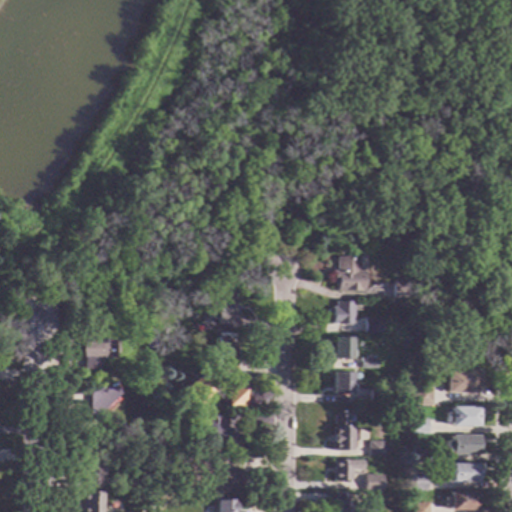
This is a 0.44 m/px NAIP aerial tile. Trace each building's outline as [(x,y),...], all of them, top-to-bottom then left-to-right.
[(355,259),(355,273),(359,273),(358,293),(331,292),(331,284),(327,284),(328,273),(331,273),(331,258),(355,259)] [(403,300),(388,300),(388,278),(404,278),(403,300)] [(229,308),(233,308),(232,326),(211,326),(211,319),(202,319),(202,303),(211,303),(211,294),(229,294),(229,308)] [(350,325),(327,325),(327,309),(331,309),(331,303),(350,303),(350,325)] [(376,335),(360,335),(360,321),(376,321),(376,335)] [(231,374),(213,375),(212,334),(231,334),(231,374)] [(348,361),(328,361),(328,339),(348,339),(348,361)] [(108,341),(108,359),(93,359),(93,371),(77,371),(78,340),(108,341)] [(372,369),(356,369),(356,359),(372,359),(372,369)] [(471,395),(436,395),(436,372),(472,372),(471,395)] [(347,397),(328,396),(328,374),(347,374),(347,397)] [(205,393),(218,383),(224,391),(238,392),(238,408),(219,407),(208,394),(191,407),(179,392),(195,379),(205,393)] [(111,396),(87,419),(76,412),(82,406),(81,394),(105,383),(111,396)] [(426,408),(407,408),(407,387),(426,387),(426,408)] [(380,392),(380,402),(365,402),(366,392),(380,392)] [(475,420),(471,420),(471,429),(442,429),(442,424),(439,424),(439,413),(442,413),(442,409),(475,409),(475,420)] [(341,414),(341,430),(349,430),(348,452),(327,451),(329,414),(341,414)] [(219,430),(230,429),(231,446),(190,447),(189,416),(218,416),(219,430)] [(422,421),(422,436),(406,436),(407,421),(422,421)] [(475,457),(443,457),(442,454),(438,454),(438,440),(442,440),(442,437),(475,436),(475,457)] [(378,445),(383,445),(383,456),(379,456),(378,458),(362,458),(362,443),(378,443),(378,445)] [(423,449),(422,464),(406,464),(407,448),(423,449)] [(93,454),(92,464),(97,464),(97,488),(77,487),(77,463),(81,463),(81,454),(93,454)] [(212,477),(221,477),(229,468),(239,478),(239,492),(184,492),(184,461),(198,461),(212,477)] [(355,476),(344,476),(344,482),(328,482),(328,461),(355,462),(355,476)] [(469,485),(444,485),(444,483),(439,483),(439,469),(442,469),(442,466),(469,466),(469,485)] [(422,475),(423,493),(408,493),(407,475),(422,475)] [(377,493),(360,493),(360,476),(377,476),(377,493)] [(97,495),(95,511),(74,511),(76,493),(97,495)] [(343,496),(348,496),(348,510),(354,510),(354,511),(330,511),(330,503),(328,503),(328,493),(343,493),(343,496)] [(470,511),(442,511),(442,508),(439,508),(439,496),(442,496),(442,493),(470,493),(470,511)] [(228,511),(210,511),(210,502),(228,502),(228,511)] [(424,511),(424,503),(408,504),(408,511),(424,511)]
